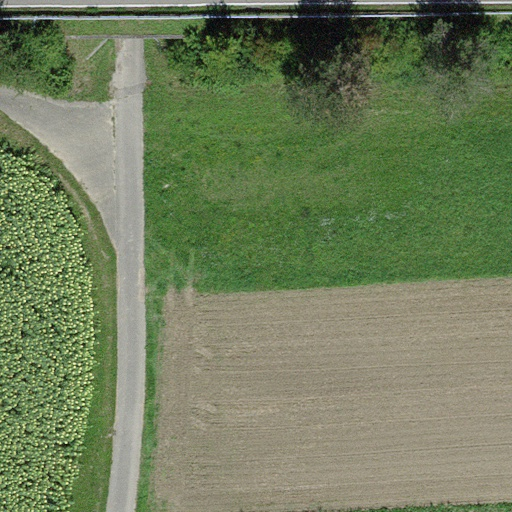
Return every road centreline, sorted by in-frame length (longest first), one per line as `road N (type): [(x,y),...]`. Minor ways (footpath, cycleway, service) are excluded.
road 1 (track): [(136,0),(141,294),(129,511)]
road 2 (track): [(0,101),(52,123),(139,203)]
